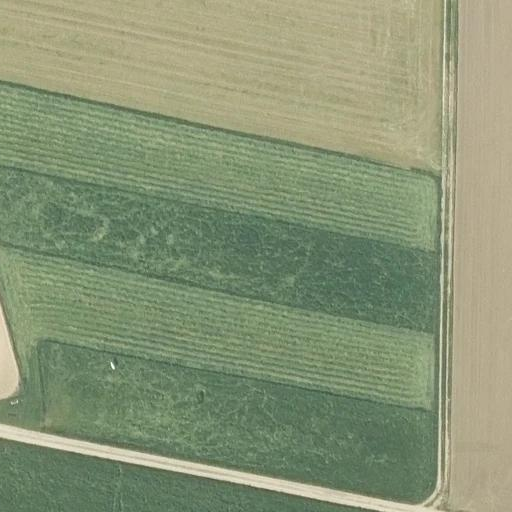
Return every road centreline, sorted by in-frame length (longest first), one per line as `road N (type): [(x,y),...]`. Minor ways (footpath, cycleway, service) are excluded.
road 1 (track): [(424,511),(439,466),(448,0)]
road 2 (track): [(390,511),(0,432)]
